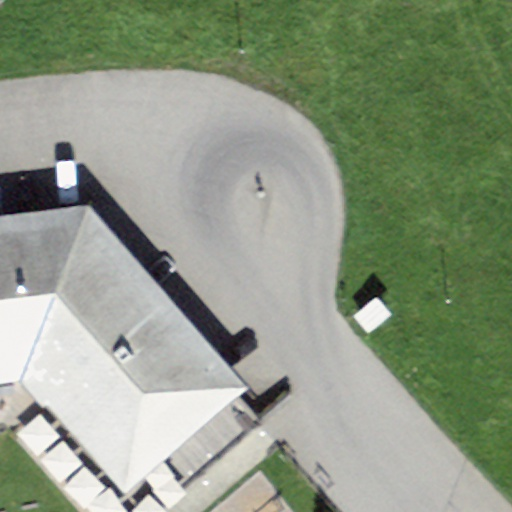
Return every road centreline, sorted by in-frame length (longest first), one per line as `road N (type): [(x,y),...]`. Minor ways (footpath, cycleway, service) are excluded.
road 1 (unclassified): [(190,230),(429,511)]
road 2 (unclassified): [(190,230),(95,128),(0,138)]
